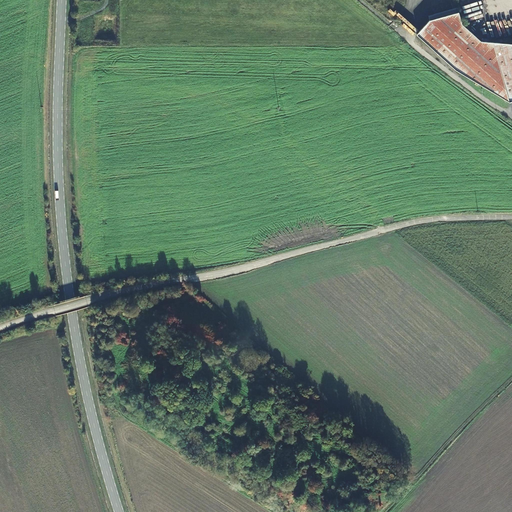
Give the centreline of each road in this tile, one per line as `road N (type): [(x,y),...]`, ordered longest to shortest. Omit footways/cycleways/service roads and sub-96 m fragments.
road 1 (track): [(511,216),(415,221),(0,328)]
road 2 (primary): [(118,511),(86,394),(61,231),(61,0)]
road 3 (unclassified): [(511,117),(390,24)]
